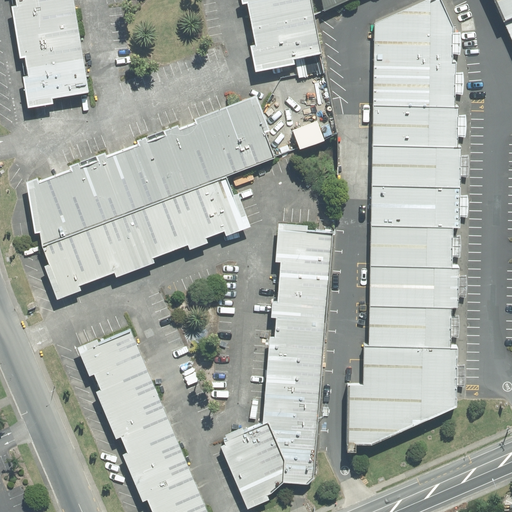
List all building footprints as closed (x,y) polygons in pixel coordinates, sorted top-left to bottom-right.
[(53,99),(89,93),(73,0),(12,0),(13,5),(11,6),(20,59),(22,58),(24,76),(23,77),(28,108),(53,104),(53,99)] [(251,46),(256,72),(295,64),(294,60),(322,54),(316,23),(311,0),(241,0),(242,4),(247,3),(256,45),(251,46)] [(323,0),(327,20),(369,0),(323,0)] [(511,0),(497,0),(511,33),(511,0)] [(351,384),(349,450),(369,450),(457,410),(461,351),(452,350),(452,311),(460,312),(461,274),(453,274),(454,230),(460,230),(465,111),(458,111),(461,31),(441,4),(379,27),(371,347),(363,347),(361,384),(351,384)] [(270,132),(256,95),(194,119),(196,124),(180,131),(178,125),(137,140),(139,146),(108,158),(105,152),(70,166),(72,171),(39,184),(37,178),(26,182),(35,234),(40,233),(42,247),(226,176),(274,158),(266,133),(270,132)] [(44,266),(57,300),(82,291),(80,286),(114,273),(116,278),(155,263),(153,259),(188,245),(190,250),(208,243),(206,238),(225,231),(226,236),(251,227),(239,193),(233,195),(226,176),(42,247),(49,264),(44,266)] [(308,485),(315,478),(333,231),(308,229),(308,226),(278,223),(275,262),(281,263),(277,302),(272,301),(271,318),(276,318),(274,337),(269,337),(263,421),(243,429),(242,428),(225,435),(226,437),(223,438),(224,442),(225,444),(220,446),(247,510),(269,500),(268,496),(271,494),(284,483),(308,485)] [(207,511),(130,328),(99,342),(98,339),(77,348),(89,377),(94,374),(100,390),(96,392),(116,440),(121,437),(127,453),(123,455),(143,502),(147,500),(152,511),(207,511)]
